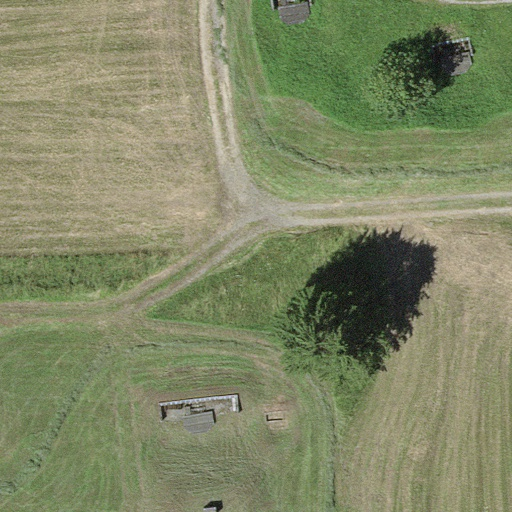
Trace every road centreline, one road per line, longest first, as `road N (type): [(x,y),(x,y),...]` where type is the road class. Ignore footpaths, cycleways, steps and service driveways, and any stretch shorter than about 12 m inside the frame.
road 1 (track): [(511,202),(262,221),(133,300)]
road 2 (track): [(300,215),(262,202),(227,170),(208,0)]
